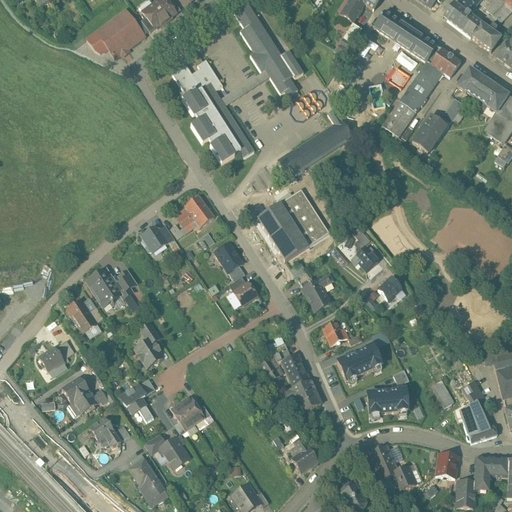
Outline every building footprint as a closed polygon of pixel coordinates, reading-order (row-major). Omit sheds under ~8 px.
[(167,4),(164,0),(161,0),(152,6),(165,23),(175,16),(167,4)] [(171,0),(167,4),(175,16),(180,12),(171,0)] [(178,0),(185,8),(196,0),(178,0)] [(364,7),(353,0),(349,0),(339,17),(352,25),(353,25),(364,7)] [(380,0),(353,0),(364,7),(373,12),(380,0)] [(415,0),(430,10),(436,1),(438,2),(440,0),(415,0)] [(464,0),(458,8),(467,15),(480,0),(464,0)] [(497,0),(480,17),(487,23),(497,13),(500,10),(504,6),(509,0),(497,0)] [(152,6),(142,14),(146,19),(154,31),(165,23),(152,6)] [(250,58),(261,75),(267,71),(272,78),(270,80),(280,97),(284,95),(287,100),(297,94),(289,81),(293,79),(294,81),(303,76),(288,54),(281,59),(247,6),(234,15),(244,31),(240,34),(251,51),(252,50),(255,55),(250,58)] [(511,13),(505,6),(504,6),(500,10),(508,17),(511,13)] [(467,15),(458,8),(447,22),(465,36),(476,22),(467,15)] [(126,13),(86,42),(94,53),(100,56),(107,51),(115,61),(145,38),(144,37),(133,23),(126,13)] [(436,48),(384,13),(373,30),(426,65),(436,48)] [(497,13),(487,23),(495,29),(504,19),(497,13)] [(141,23),(138,19),(133,23),(144,37),(149,33),(141,23)] [(154,31),(146,19),(141,23),(149,33),(150,35),(154,31)] [(362,30),(353,25),(352,25),(343,40),(352,46),(362,30)] [(500,40),(480,26),(470,40),(491,53),(500,40)] [(343,40),(335,52),(344,58),(352,46),(343,40)] [(511,46),(507,44),(497,58),(511,69),(511,46)] [(436,48),(426,65),(426,64),(431,67),(441,52),(436,48)] [(460,65),(441,52),(431,67),(443,76),(449,80),(460,65)] [(253,154),(225,109),(220,101),(215,94),(222,89),(205,63),(197,68),(200,72),(191,77),(185,68),(172,77),(186,98),(182,101),(193,119),(195,118),(198,123),(190,128),(202,146),(208,142),(212,148),(210,149),(222,167),(234,158),(233,157),(239,154),(244,160),(253,154)] [(426,65),(399,104),(415,115),(443,76),(431,67),(426,64),(426,65)] [(508,97),(469,70),(456,89),(495,115),(496,115),(507,98),(508,97)] [(261,75),(220,101),(225,109),(270,80),(272,78),(267,71),(261,75)] [(511,101),(507,98),(496,115),(495,115),(483,133),(502,146),(511,131),(511,101)] [(455,101),(442,120),(451,126),(464,107),(455,101)] [(399,104),(381,128),(398,139),(415,115),(399,104)] [(334,128),(292,155),(277,164),(289,182),(303,173),(303,172),(351,141),(335,113),(328,117),(334,128)] [(446,129),(431,118),(412,146),(427,157),(446,129)] [(398,139),(381,128),(378,133),(395,144),(398,139)] [(405,144),(398,139),(395,144),(402,149),(405,144)] [(511,158),(511,151),(505,146),(497,158),(508,165),(511,158)] [(301,192),(257,221),(285,264),(307,250),(308,252),(311,250),(310,248),(329,236),(301,192)] [(214,220),(199,199),(185,210),(194,222),(200,230),(214,220)] [(185,210),(174,218),(183,230),(187,234),(194,229),(191,224),(194,222),(185,210)] [(180,232),(175,227),(170,231),(177,241),(183,237),(180,232)] [(165,228),(159,232),(158,232),(153,231),(141,238),(147,247),(145,250),(148,254),(151,254),(152,255),(173,241),(165,228)] [(210,234),(204,237),(209,247),(215,244),(210,234)] [(363,236),(353,244),(359,252),(369,243),(363,236)] [(228,246),(215,255),(228,275),(239,268),(242,266),(228,246)] [(378,264),(365,250),(351,262),(356,267),(357,265),(366,275),(378,264)] [(342,278),(352,272),(343,259),(333,265),(342,278)] [(300,266),(290,272),(296,281),(297,281),(305,273),(300,266)] [(239,268),(228,275),(234,284),(228,288),(241,279),(245,277),(239,268)] [(50,283),(52,273),(44,271),(41,281),(50,283)] [(122,296),(106,272),(87,285),(102,309),(102,308),(102,307),(108,303),(109,304),(122,296)] [(305,273),(297,281),(303,292),(313,286),(305,273)] [(135,287),(126,274),(118,279),(121,284),(121,283),(127,293),(135,287)] [(329,277),(317,284),(320,291),(333,284),(329,277)] [(241,279),(228,288),(233,294),(246,286),(241,279)] [(391,281),(378,292),(387,303),(401,291),(391,281)] [(320,291),(317,284),(313,286),(303,292),(315,314),(329,306),(320,291)] [(246,286),(233,294),(241,308),(257,298),(248,285),(246,286)] [(362,304),(371,314),(378,309),(368,298),(362,304)] [(97,327),(80,303),(66,312),(82,336),(97,327)] [(159,341),(149,326),(139,332),(147,343),(150,341),(152,345),(159,341)] [(343,331),(339,333),(336,326),(323,332),(330,348),(347,340),(343,331)] [(358,338),(348,342),(351,348),(361,343),(358,338)] [(152,345),(150,341),(147,343),(134,352),(138,358),(137,358),(141,365),(142,364),(146,370),(162,360),(158,354),(159,353),(155,347),(154,347),(152,345)] [(66,343),(54,350),(62,362),(73,354),(66,343)] [(284,346),(271,353),(279,366),(281,365),(290,360),(284,346)] [(338,363),(346,382),(380,367),(371,348),(338,363)] [(505,349),(483,358),(485,370),(494,368),(493,367),(497,360),(508,357),(505,349)] [(54,350),(38,360),(47,374),(57,368),(59,370),(64,366),(62,362),(54,350)] [(511,356),(508,357),(497,360),(493,367),(494,368),(502,403),(503,403),(505,412),(504,412),(504,413),(511,410),(511,356)] [(309,381),(297,357),(290,360),(281,365),(292,389),(309,381)] [(283,375),(273,358),(268,361),(279,378),(283,375)] [(268,361),(259,368),(269,384),(277,379),(279,381),(280,380),(279,378),(268,361)] [(472,381),(464,369),(456,374),(464,387),(456,391),(463,405),(466,403),(468,408),(454,416),(457,426),(462,424),(462,423),(482,417),(475,401),(482,397),(472,380),(472,381)] [(405,372),(393,376),(397,387),(409,383),(405,372)] [(91,398),(79,380),(61,392),(71,406),(72,405),(80,416),(80,417),(97,406),(91,398)] [(450,399),(441,382),(431,388),(441,404),(448,400),(450,399)] [(309,383),(288,392),(293,402),(299,416),(320,407),(309,383)] [(138,388),(119,399),(126,410),(145,399),(138,388)] [(365,394),(368,419),(409,415),(407,389),(365,394)] [(101,392),(91,398),(97,406),(100,404),(101,406),(107,402),(101,392)] [(199,411),(190,398),(180,405),(194,426),(204,420),(199,411)] [(451,407),(448,400),(441,404),(444,411),(451,407)] [(44,413),(56,410),(54,402),(42,405),(44,413)] [(71,406),(67,409),(74,420),(80,416),(72,405),(71,406)] [(194,426),(180,405),(170,411),(179,424),(185,433),(194,426)] [(210,417),(203,408),(199,411),(204,420),(205,420),(210,417)] [(467,438),(489,430),(483,417),(482,417),(462,423),(462,424),(467,438)] [(114,434),(104,420),(89,430),(98,444),(106,439),(108,443),(108,446),(110,449),(113,449),(120,444),(120,443),(114,434)] [(185,433),(179,424),(174,427),(180,437),(185,434),(185,433)] [(123,428),(114,434),(120,443),(129,437),(123,428)] [(489,430),(467,438),(466,439),(467,443),(468,443),(470,443),(471,446),(496,438),(493,429),(489,430)] [(165,447),(158,437),(144,446),(151,457),(160,451),(159,450),(165,447)] [(283,448),(277,439),(272,442),(278,451),(283,448)] [(189,461),(175,440),(165,447),(159,450),(160,451),(173,472),(189,461)] [(308,450),(302,441),(301,442),(295,446),(296,447),(288,453),(293,460),(291,461),(301,476),(317,464),(308,450)] [(398,473),(386,448),(368,457),(379,483),(390,478),(394,486),(379,495),(385,507),(400,499),(401,499),(398,493),(416,485),(408,469),(398,473)] [(457,459),(438,456),(435,478),(454,481),(457,459)] [(140,457),(130,463),(134,468),(144,462),(140,457)] [(508,463),(476,461),(475,476),(474,476),(474,485),(474,491),(488,492),(489,478),(508,479),(508,466),(508,463)] [(167,498),(144,462),(134,468),(128,472),(139,488),(138,489),(151,509),(167,498)] [(474,485),(457,484),(456,509),(473,510),(474,491),(474,485)] [(87,511),(61,485),(53,493),(72,511),(87,511)] [(256,498),(248,486),(232,497),(241,509),(240,510),(240,511),(250,511),(260,506),(261,505),(256,498)] [(358,494),(356,489),(355,488),(354,488),(349,487),(348,487),(341,491),(341,492),(339,497),(339,498),(339,499),(342,503),(346,511),(363,511),(365,508),(366,507),(365,505),(363,501),(359,494),(358,494)] [(268,505),(261,494),(256,498),(261,505),(260,506),(262,509),(268,505)] [(498,498),(491,509),(495,511),(500,506),(503,502),(498,498)] [(445,500),(439,506),(444,511),(445,511),(451,507),(445,500)] [(485,501),(478,511),(484,511),(489,503),(485,501)]
